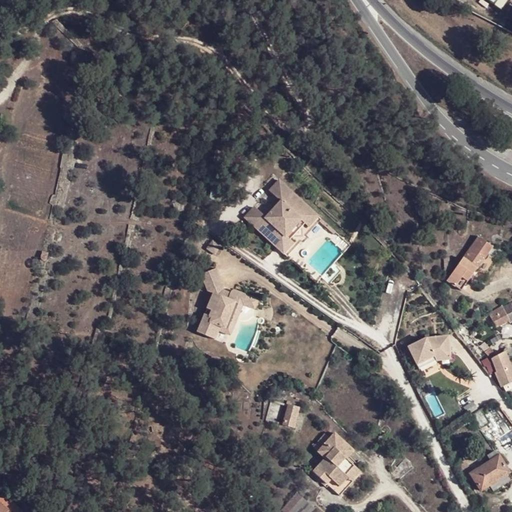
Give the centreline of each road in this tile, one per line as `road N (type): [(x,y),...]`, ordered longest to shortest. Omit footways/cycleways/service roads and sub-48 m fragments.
road 1 (track): [(247,0),(306,102),(310,118),(297,129),(197,41),(66,9),(41,29)]
road 2 (primary): [(368,3),(424,98),(473,148),(511,170)]
road 3 (residential): [(468,511),(386,348)]
road 4 (primary): [(511,109),(368,3)]
